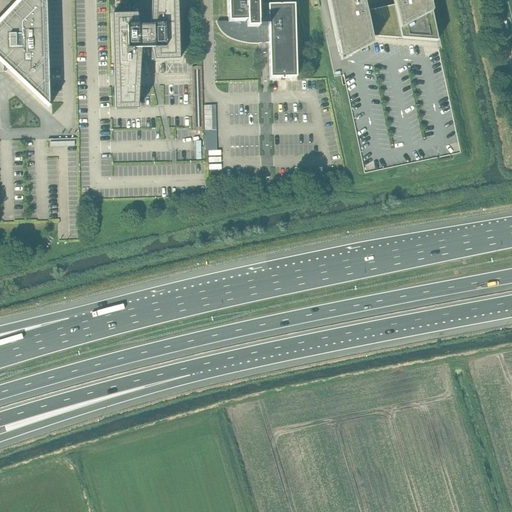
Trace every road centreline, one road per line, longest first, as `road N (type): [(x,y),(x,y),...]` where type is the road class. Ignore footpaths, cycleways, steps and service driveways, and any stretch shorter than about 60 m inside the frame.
road 1 (motorway): [(0,395),(176,345),(511,277)]
road 2 (motorway): [(511,233),(77,330)]
road 3 (motorway): [(188,368),(511,302)]
road 4 (motorway): [(0,438),(148,390),(188,368)]
road 5 (motorway): [(0,419),(188,368)]
